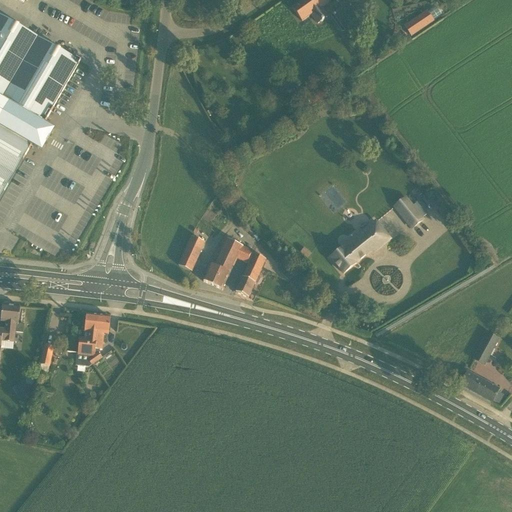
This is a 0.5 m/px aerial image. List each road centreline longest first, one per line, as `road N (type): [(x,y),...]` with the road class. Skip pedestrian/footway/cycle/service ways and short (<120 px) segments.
road 1 (primary): [(497,428),(332,349),(182,304)]
road 2 (unknown): [(149,124),(189,145),(237,225),(299,289),(306,310)]
road 3 (unclassified): [(116,236),(144,155),(162,32)]
